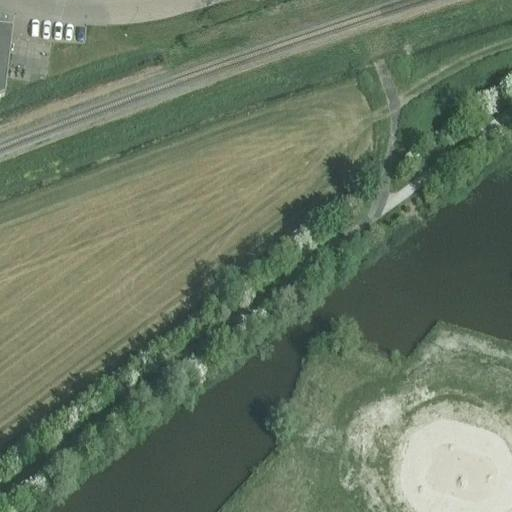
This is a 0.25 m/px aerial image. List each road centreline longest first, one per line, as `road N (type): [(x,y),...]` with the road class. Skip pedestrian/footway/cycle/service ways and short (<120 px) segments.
road 1 (residential): [(461,511),(416,488),(418,450),(429,437),(463,433),(500,464)]
road 2 (unclassified): [(373,216),(511,112)]
road 3 (unclassified): [(37,0),(127,10),(184,0)]
